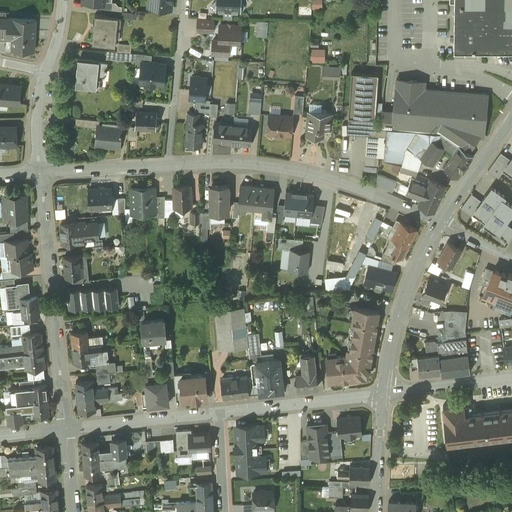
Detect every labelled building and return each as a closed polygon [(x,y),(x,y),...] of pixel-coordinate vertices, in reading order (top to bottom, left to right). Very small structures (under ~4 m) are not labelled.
[(149,0),(148,7),(171,10),(171,0),(149,0)] [(228,0),(215,0),(216,1),(211,5),(215,9),(215,11),(216,11),(224,11),(228,12),(228,0)] [(228,0),(228,12),(232,12),(240,12),(241,12),(241,10),(245,7),(242,3),(241,0),(228,0)] [(312,0),(312,8),(320,8),(320,0),(312,0)] [(511,0),(454,0),(455,3),(454,5),(454,53),(460,53),(462,53),(467,53),(481,53),(511,53),(511,0)] [(113,2),(105,1),(104,3),(95,2),(95,8),(108,9),(112,10),(113,2)] [(112,10),(108,9),(108,16),(118,17),(121,18),(122,11),(112,10)] [(108,16),(95,14),(92,43),(115,45),(118,17),(108,16)] [(36,20),(8,18),(5,18),(0,18),(0,26),(8,27),(7,38),(13,38),(12,49),(34,51),(36,20)] [(213,19),(198,18),(197,31),(212,32),(213,19)] [(258,21),(257,36),(268,37),(269,22),(258,21)] [(241,26),(220,25),(219,40),(213,40),(212,53),(228,54),(229,47),(237,47),(237,45),(240,45),(241,26)] [(132,44),(118,43),(117,52),(124,52),(131,53),(132,44)] [(311,49),(311,63),(324,63),(324,49),(311,49)] [(117,52),(107,51),(106,59),(123,60),(124,52),(117,52)] [(152,55),(136,54),(135,67),(141,68),(142,62),(151,63),(152,55)] [(99,61),(79,59),(78,66),(77,66),(77,73),(78,73),(76,85),(96,87),(97,73),(106,74),(106,71),(107,71),(107,69),(106,69),(107,63),(99,62),(99,61)] [(151,63),(142,62),(141,68),(139,83),(145,84),(149,89),(154,85),(163,86),(165,65),(151,63)] [(340,68),(323,67),(323,74),(340,75),(340,73),(346,74),(347,64),(341,64),(340,68)] [(380,135),(380,128),(378,127),(375,119),(378,74),(351,73),(347,133),(366,134),(380,135)] [(200,76),(194,76),(192,77),(190,99),(196,99),(204,100),(206,79),(201,78),(200,76)] [(396,86),(424,89),(425,81),(396,79),(396,86)] [(7,84),(0,83),(0,103),(5,104),(19,105),(19,104),(18,104),(19,96),(20,96),(21,86),(20,85),(20,86),(13,86),(13,85),(12,85),(7,85),(7,84)] [(396,86),(395,86),(393,111),(382,110),(380,128),(441,134),(458,146),(473,157),(474,156),(469,153),(479,138),(484,138),(484,137),(488,95),(474,94),(470,93),(464,93),(460,92),(455,92),(449,91),(444,91),(440,90),(434,90),(429,89),(424,89),(396,86)] [(304,95),(295,95),(293,112),(303,113),(304,95)] [(204,100),(196,99),(195,107),(210,108),(210,103),(210,100),(204,100)] [(261,102),(249,101),(248,113),(260,114),(261,102)] [(225,112),(234,113),(236,103),(227,102),(225,112)] [(218,104),(210,103),(209,112),(209,116),(217,116),(218,104)] [(321,105),(310,104),(309,112),(321,113),(321,105)] [(157,113),(137,111),(136,128),(144,129),(155,129),(157,113)] [(321,113),(309,112),(307,136),(322,138),(323,129),(330,130),(331,114),(321,113)] [(195,113),(188,113),(186,145),(186,149),(194,149),(194,146),(201,147),(203,124),(198,123),(199,114),(195,113)] [(292,116),(269,114),(268,133),(275,134),(277,132),(282,133),(283,134),(291,135),(292,116)] [(100,120),(76,118),(75,126),(97,128),(97,126),(99,126),(100,120)] [(233,124),(215,122),(213,141),(232,143),(233,124)] [(252,126),(233,124),(232,143),(232,144),(234,145),(238,146),(240,144),(250,145),(252,126)] [(99,126),(97,126),(97,128),(95,143),(103,144),(103,147),(120,149),(122,128),(99,126)] [(16,127),(0,127),(0,145),(5,145),(7,147),(14,147),(15,145),(16,145),(16,127)] [(136,128),(129,127),(128,138),(135,139),(136,128)] [(441,134),(380,128),(380,135),(385,136),(384,159),(402,164),(404,158),(419,163),(421,158),(432,165),(444,147),(453,154),(458,146),(441,134)] [(380,135),(366,134),(365,157),(384,159),(385,136),(380,135)] [(453,154),(443,168),(458,179),(473,157),(458,146),(453,154)] [(494,162),(504,169),(505,167),(510,160),(500,153),(494,162)] [(419,163),(404,158),(402,164),(418,169),(419,163)] [(506,168),(505,167),(504,169),(494,162),(488,171),(498,179),(503,172),(506,168)] [(402,164),(400,171),(416,176),(418,169),(402,164)] [(397,181),(377,173),(377,184),(392,191),(397,181)] [(446,186),(429,179),(427,184),(411,178),(408,187),(440,200),(446,186)] [(228,185),(212,185),(212,203),(210,203),(210,213),(210,214),(210,223),(211,223),(223,223),(223,214),(226,214),(226,203),(229,203),(228,185)] [(190,186),(173,187),(174,200),(174,208),(175,208),(191,207),(190,186)] [(257,187),(240,186),(238,203),(238,204),(240,204),(246,204),(246,207),(255,208),(257,187)] [(274,189),(257,187),(255,208),(254,218),(268,219),(270,220),(270,212),(272,212),(274,189)] [(440,200),(408,187),(405,194),(413,197),(412,200),(415,201),(416,198),(420,200),(418,206),(434,213),(440,200)] [(475,210),(475,211),(487,219),(485,222),(486,223),(504,197),(491,187),(482,201),(475,210)] [(140,188),(131,188),(132,211),(145,210),(145,215),(155,214),(154,197),(154,188),(140,189),(140,188)] [(111,189),(88,190),(89,210),(112,209),(111,189)] [(296,216),(299,192),(286,190),(284,205),(283,214),(296,216)] [(313,204),(314,193),(299,192),(296,216),(311,217),(313,204)] [(465,202),(475,210),(482,201),(471,194),(465,202)] [(165,196),(154,197),(155,214),(158,214),(158,218),(165,218),(165,200),(165,196)] [(25,197),(5,199),(6,219),(27,218),(25,197)] [(505,197),(504,197),(486,223),(498,231),(498,232),(505,223),(511,213),(511,206),(503,200),(505,197)] [(174,200),(165,200),(165,218),(175,217),(175,208),(174,208),(174,200)] [(475,211),(475,210),(465,202),(461,208),(471,216),(472,215),(475,211)] [(283,216),(283,214),(284,205),(277,204),(276,212),(276,216),(283,216)] [(311,217),(310,222),(322,223),(325,205),(313,204),(311,217)] [(270,212),(270,220),(268,219),(268,222),(267,223),(266,233),(274,234),(275,222),(276,216),(276,212),(272,212),(270,212)] [(199,213),(191,213),(191,224),(199,224),(199,213)] [(210,213),(202,213),(201,229),(211,229),(211,223),(210,223),(210,214),(210,213)] [(311,217),(296,216),(295,224),(321,227),(322,223),(310,222),(311,217)] [(417,229),(396,219),(392,227),(396,229),(391,239),(397,242),(391,254),(398,257),(402,258),(417,229)] [(77,223),(61,224),(62,244),(78,242),(84,241),(84,239),(96,237),(96,236),(98,233),(97,226),(95,224),(95,223),(77,224),(77,223)] [(498,232),(508,239),(511,234),(511,228),(505,223),(498,232)] [(338,226),(330,225),(326,260),(342,261),(345,237),(352,238),(353,228),(338,226)] [(508,239),(498,232),(498,231),(495,236),(494,237),(504,245),(508,239)] [(14,233),(0,233),(0,242),(6,242),(5,241),(15,240),(14,233)] [(290,249),(302,250),(303,240),(279,238),(278,248),(290,250),(290,249)] [(15,240),(5,241),(6,242),(7,256),(31,254),(31,253),(28,254),(26,239),(15,240)] [(102,239),(87,241),(88,249),(103,248),(102,239)] [(462,250),(447,242),(437,260),(439,262),(438,265),(443,267),(444,264),(452,268),(462,250)] [(302,250),(290,249),(290,250),(287,270),(307,272),(310,251),(302,250)] [(391,254),(383,252),(381,259),(395,264),(398,257),(391,254)] [(31,254),(7,256),(10,256),(11,270),(11,271),(21,270),(32,269),(31,254)] [(80,255),(64,257),(66,278),(78,276),(84,276),(83,266),(81,266),(80,255)] [(379,259),(366,255),(362,263),(368,264),(377,266),(379,259)] [(7,256),(1,257),(3,271),(11,270),(10,256),(7,256)] [(387,270),(377,268),(377,266),(368,264),(364,277),(367,278),(365,284),(391,291),(390,296),(391,296),(397,272),(398,272),(387,269),(387,270)] [(3,271),(3,279),(14,278),(21,277),(21,270),(11,271),(11,270),(3,271)] [(507,275),(493,270),(483,294),(493,298),(492,302),(497,304),(511,309),(511,305),(511,274),(508,273),(507,275)] [(464,279),(471,280),(473,273),(466,271),(464,279)] [(3,279),(0,280),(1,287),(7,287),(7,286),(15,285),(14,278),(3,279)] [(447,286),(428,279),(422,295),(432,299),(433,298),(441,301),(440,302),(441,302),(447,286)] [(30,298),(28,283),(18,284),(19,285),(15,285),(7,286),(7,287),(8,294),(9,307),(22,306),(23,311),(17,312),(17,318),(24,317),(29,317),(37,316),(39,316),(37,297),(30,298)] [(80,289),(80,288),(67,290),(69,309),(81,308),(80,289)] [(93,307),(93,289),(92,288),(80,289),(81,308),(81,309),(93,307)] [(106,307),(105,289),(105,288),(93,289),(93,307),(94,308),(106,307)] [(119,307),(117,288),(105,289),(106,307),(106,308),(119,307)] [(244,305),(217,308),(222,358),(250,356),(247,332),(244,305)] [(378,311),(355,307),(352,322),(352,323),(355,324),(353,336),(349,335),(349,338),(352,338),(351,349),(348,349),(347,354),(327,357),(329,380),(367,376),(378,311)] [(457,310),(450,310),(443,310),(447,340),(466,338),(465,334),(465,332),(467,311),(457,310)] [(499,319),(500,327),(511,326),(510,318),(499,319)] [(164,320),(142,322),(143,340),(150,340),(158,339),(158,338),(165,337),(165,339),(166,339),(164,320)] [(19,324),(11,325),(11,332),(20,331),(20,330),(19,324)] [(276,344),(283,344),(282,329),(275,330),(276,344)] [(87,330),(71,332),(73,347),(89,345),(87,330)] [(41,332),(23,334),(24,346),(20,346),(20,344),(0,346),(0,351),(0,354),(43,350),(43,349),(41,332)] [(255,332),(247,332),(250,356),(250,361),(256,360),(262,359),(260,341),(255,342),(254,333),(255,333),(255,332)] [(103,336),(94,337),(95,344),(102,344),(104,344),(103,336)] [(447,340),(437,341),(441,372),(441,375),(470,371),(469,367),(469,362),(468,357),(468,352),(467,347),(466,343),(466,338),(447,340)] [(150,340),(143,340),(147,374),(153,374),(150,345),(150,340)] [(429,355),(411,357),(412,367),(418,366),(420,375),(441,372),(437,341),(435,340),(427,340),(425,343),(426,343),(426,350),(429,352),(429,355)] [(95,344),(89,345),(90,352),(93,352),(93,355),(95,355),(96,362),(109,361),(108,350),(102,350),(102,344),(95,344)] [(89,345),(73,347),(75,362),(91,361),(90,352),(89,345)] [(511,346),(503,347),(505,362),(511,361),(511,346)] [(0,354),(0,365),(26,363),(26,369),(45,367),(43,349),(43,350),(0,354)] [(319,353),(304,354),(304,362),(302,362),(303,373),(296,373),(298,389),(317,387),(316,375),(314,362),(320,361),(319,353)] [(262,359),(256,360),(258,383),(260,393),(283,391),(279,358),(262,359)] [(173,360),(166,361),(168,377),(175,377),(174,374),(173,360)] [(256,360),(250,361),(253,383),(258,383),(256,360)] [(116,364),(96,365),(97,373),(110,372),(117,372),(116,364)] [(211,371),(204,372),(204,375),(205,375),(206,385),(212,384),(211,371)] [(110,372),(97,373),(98,381),(111,380),(110,372)] [(166,381),(156,382),(155,374),(153,374),(147,374),(140,375),(143,406),(148,406),(149,405),(169,403),(166,381)] [(183,374),(174,374),(175,377),(176,391),(182,391),(181,377),(184,377),(183,374)] [(204,375),(190,376),(190,377),(184,378),(184,377),(181,377),(182,391),(183,400),(184,400),(185,400),(191,400),(192,399),(193,399),(193,400),(195,400),(194,400),(199,399),(199,400),(200,400),(200,398),(207,397),(206,385),(205,375),(204,375)] [(247,376),(221,378),(224,397),(249,394),(247,383),(247,376)] [(20,380),(11,381),(12,390),(16,390),(16,389),(25,388),(24,380),(20,381),(20,380)] [(93,380),(76,381),(78,396),(109,394),(109,393),(108,387),(94,389),(93,380)] [(47,384),(31,386),(32,395),(26,396),(17,397),(17,403),(32,401),(48,399),(47,384)] [(25,388),(16,389),(16,390),(17,397),(26,396),(25,388)] [(109,394),(78,396),(79,412),(96,410),(95,401),(109,400),(109,399),(115,398),(114,393),(109,393),(109,394)] [(48,399),(32,401),(32,407),(33,416),(49,415),(48,399)] [(463,403),(443,406),(444,417),(443,417),(446,444),(447,444),(461,442),(468,441),(465,414),(464,407),(463,403)] [(18,409),(7,410),(8,423),(23,422),(21,408),(18,409)] [(472,414),(465,414),(468,441),(511,436),(511,408),(500,410),(472,414)] [(360,416),(338,418),(339,435),(340,437),(347,436),(347,435),(361,434),(360,416)] [(326,423),(307,425),(308,440),(310,458),(311,458),(330,456),(327,432),(326,423)] [(236,438),(236,441),(257,440),(264,440),(264,438),(264,428),(264,426),(256,426),(256,424),(235,426),(236,438)] [(190,429),(176,430),(178,456),(191,455),(191,450),(190,433),(190,429)] [(337,431),(327,432),(330,456),(342,455),(340,437),(339,435),(337,435),(337,431)] [(209,432),(191,434),(191,433),(190,433),(191,450),(208,449),(210,449),(209,432)] [(124,439),(112,440),(113,449),(113,456),(126,455),(124,439)] [(173,439),(160,440),(161,453),(174,451),(173,439)] [(160,440),(146,441),(147,454),(161,453),(160,440)] [(237,458),(257,457),(257,451),(257,446),(257,440),(236,441),(236,445),(234,445),(234,454),(237,454),(237,458)] [(308,440),(301,441),(301,459),(310,458),(308,440)] [(98,441),(82,443),(83,459),(113,456),(113,449),(99,450),(98,441)] [(461,442),(447,444),(448,453),(462,452),(461,442)] [(36,456),(21,458),(21,457),(8,458),(9,466),(54,462),(52,445),(36,447),(37,456),(36,456)] [(208,449),(191,450),(191,455),(178,456),(178,464),(192,463),(191,459),(209,458),(208,449)] [(113,456),(83,459),(85,475),(101,473),(100,467),(127,465),(126,455),(113,456)] [(265,458),(265,457),(257,457),(237,458),(237,461),(237,474),(258,473),(258,471),(266,470),(266,468),(265,458)] [(54,462),(9,466),(9,467),(10,473),(10,474),(10,476),(39,474),(39,480),(56,478),(54,462)] [(370,467),(350,466),(349,470),(349,478),(349,482),(349,483),(356,483),(369,484),(370,467)] [(349,470),(338,470),(337,478),(349,478),(349,470)] [(118,471),(106,472),(107,485),(119,484),(118,471)] [(35,479),(18,481),(18,487),(24,487),(36,486),(35,479)] [(212,481),(190,483),(191,487),(196,487),(197,502),(177,503),(177,510),(213,508),(212,481)] [(102,485),(86,486),(87,502),(121,499),(120,493),(103,495),(102,485)] [(24,487),(20,487),(21,495),(37,493),(36,486),(24,487)] [(342,487),(329,487),(329,497),(343,498),(343,488),(343,487),(342,487)] [(57,489),(41,491),(41,501),(24,502),(25,508),(58,505),(57,489)] [(123,494),(121,494),(121,499),(144,497),(144,490),(133,491),(133,492),(122,493),(123,494)] [(266,490),(259,491),(259,492),(253,492),(254,504),(254,510),(256,510),(256,511),(273,511),(272,491),(266,492),(266,490)] [(369,495),(351,494),(351,505),(335,504),(334,511),(348,511),(349,511),(368,511),(369,495)] [(121,499),(87,502),(88,511),(104,511),(104,507),(121,505),(121,499)] [(418,503),(388,502),(387,511),(415,511),(415,508),(418,508),(418,503)]
